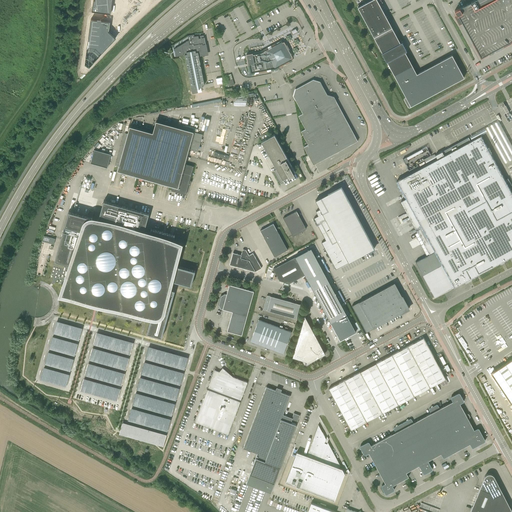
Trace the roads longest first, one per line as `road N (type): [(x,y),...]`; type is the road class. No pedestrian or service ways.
road 1 (unclassified): [(503,445),(391,505),(376,503),(312,376)]
road 2 (primary): [(0,229),(64,125),(140,45)]
road 3 (unclassified): [(310,43),(289,10),(226,46),(239,79),(278,73)]
road 4 (unclassified): [(342,361),(305,294),(213,268)]
road 5 (tertiary): [(360,175),(432,312)]
road 6 (unclassified): [(432,312),(503,445)]
road 7 (unclassified): [(312,376),(208,340),(198,322),(203,304)]
road 8 (unclassified): [(213,268),(227,231),(312,185)]
road 9 (tertiary): [(334,44),(374,119),(370,153)]
